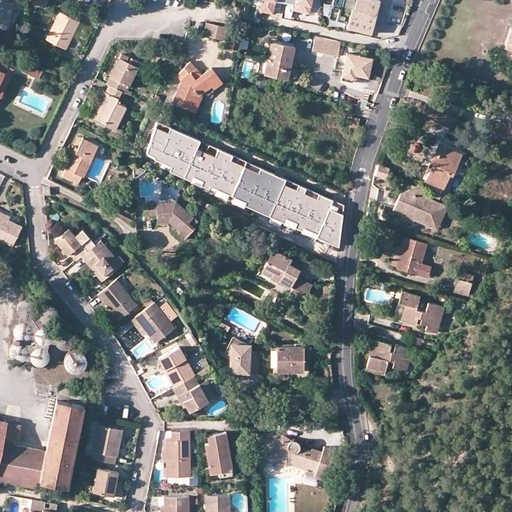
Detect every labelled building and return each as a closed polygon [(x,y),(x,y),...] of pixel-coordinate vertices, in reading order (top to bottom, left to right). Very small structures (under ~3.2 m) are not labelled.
[(286,3),(286,0),(262,0),(260,10),(273,12),(275,1),(286,3)] [(286,0),(286,3),(295,5),(295,9),(308,12),(310,0),(286,0)] [(348,26),(371,32),(379,0),(356,0),(355,7),(352,6),(348,26)] [(47,38),(65,47),(79,20),(61,11),(47,38)] [(206,21),(203,34),(227,39),(230,27),(206,21)] [(332,38),(316,35),(313,50),(339,55),(342,41),(332,38)] [(227,39),(225,45),(234,48),(235,41),(227,39)] [(295,45),(272,40),(267,58),(260,56),(257,71),(286,77),(287,70),(290,70),(291,63),(289,62),(291,53),(293,53),(295,45)] [(374,56),(345,49),(339,75),(353,79),(355,71),(369,74),(374,56)] [(129,57),(122,53),(107,83),(110,84),(123,91),(127,92),(129,88),(139,67),(127,62),(129,57)] [(129,57),(127,62),(139,67),(141,62),(129,57)] [(0,61),(0,69),(5,72),(0,83),(0,88),(4,90),(14,68),(0,61)] [(180,72),(184,78),(174,102),(191,109),(198,92),(200,94),(204,91),(212,85),(215,88),(223,82),(212,67),(202,74),(196,78),(192,72),(197,68),(192,61),(180,72)] [(380,62),(373,76),(380,80),(387,65),(380,62)] [(39,78),(43,70),(28,63),(24,71),(39,78)] [(197,68),(192,72),(196,78),(202,74),(197,68)] [(253,85),(264,87),(265,77),(255,75),(253,85)] [(100,99),(104,101),(95,119),(116,129),(127,106),(118,101),(123,91),(110,84),(106,91),(104,90),(100,99)] [(191,109),(196,111),(204,91),(200,94),(198,92),(191,109)] [(90,116),(95,119),(104,101),(100,99),(98,98),(90,116)] [(346,114),(344,125),(358,128),(361,117),(346,114)] [(174,126),(160,120),(145,153),(332,236),(347,201),(325,191),(322,197),(309,191),(312,184),(302,179),(299,185),(290,181),(293,175),(268,163),(266,168),(238,155),(240,150),(225,144),(223,150),(205,142),(208,135),(177,121),(174,126)] [(211,130),(221,134),(222,126),(212,125),(211,130)] [(468,149),(472,140),(450,131),(446,139),(449,140),(456,143),(468,149)] [(77,152),(73,151),(66,166),(68,168),(64,175),(75,181),(75,183),(78,184),(82,175),(84,176),(98,146),(83,138),(79,148),(77,152)] [(449,140),(446,146),(453,150),(456,143),(449,140)] [(436,153),(438,153),(432,166),(426,180),(444,189),(451,174),(453,175),(458,163),(461,156),(462,154),(453,150),(446,146),(440,144),(436,153)] [(470,162),(468,160),(461,156),(458,163),(465,166),(469,165),(470,162)] [(379,163),(376,173),(387,177),(389,170),(390,166),(379,163)] [(410,188),(415,190),(417,197),(425,200),(426,196),(421,185),(420,184),(410,188)] [(405,215),(409,222),(416,220),(432,227),(434,222),(440,225),(448,206),(426,196),(425,200),(417,197),(415,190),(410,188),(402,191),(394,210),(405,215)] [(157,219),(171,218),(172,219),(169,222),(180,232),(177,235),(184,240),(194,229),(188,224),(193,218),(175,202),(145,204),(146,216),(157,215),(157,219)] [(0,216),(8,221),(9,217),(0,212),(0,216)] [(21,227),(8,221),(0,216),(0,239),(12,246),(21,227)] [(82,255),(88,250),(75,236),(68,228),(55,239),(67,254),(70,253),(77,260),(82,255)] [(75,236),(88,250),(96,244),(83,229),(75,236)] [(427,243),(407,237),(398,267),(427,275),(430,266),(421,263),(427,243)] [(82,255),(89,263),(103,279),(122,264),(122,263),(124,261),(119,255),(116,258),(101,239),(96,244),(88,250),(82,255)] [(300,269),(289,263),(292,258),(274,249),(262,270),(290,285),(297,274),(300,269)] [(69,255),(59,264),(62,268),(73,260),(69,255)] [(292,258),(289,263),(300,269),(302,264),(292,258)] [(89,263),(85,267),(99,283),(103,279),(89,263)] [(460,271),(458,278),(472,282),(474,276),(460,271)] [(299,276),(297,274),(290,285),(293,286),(299,276)] [(313,283),(299,276),(293,286),(287,297),(302,304),(313,283)] [(118,278),(115,281),(126,293),(128,291),(118,278)] [(458,278),(455,290),(468,294),(472,282),(458,278)] [(105,300),(108,298),(113,304),(110,306),(121,319),(139,304),(128,291),(126,293),(115,281),(98,295),(104,301),(105,300)] [(401,319),(415,324),(418,316),(422,318),(421,322),(428,324),(427,329),(437,332),(444,306),(429,302),(426,311),(417,309),(420,296),(403,290),(400,301),(406,303),(401,319)] [(50,349),(48,347),(49,343),(51,341),(56,342),(58,345),(61,347),(63,348),(67,348),(70,347),(72,345),(74,344),(75,341),(75,338),(75,335),(74,333),(72,331),(70,329),(68,328),(63,328),(61,329),(59,330),(53,329),(52,327),(53,322),(56,320),(58,318),(59,315),(59,312),(58,309),(56,307),(55,305),(52,304),(49,303),(45,304),(42,305),(38,304),(37,302),(35,300),(32,299),(29,298),(27,299),(24,299),(22,301),(20,303),(19,304),(19,310),(19,312),(21,316),(20,321),(17,322),(15,326),(14,328),(14,333),(15,335),(16,336),(15,339),(15,340),(15,341),(15,342),(13,343),(11,345),(10,348),(10,351),(10,353),(11,355),(13,357),(15,359),(19,361),(22,360),(24,359),(27,358),(32,359),(34,362),(37,363),(40,364),(43,364),(46,363),(48,361),(49,359),(50,357),(51,354),(50,351),(50,349)] [(155,302),(136,316),(147,332),(156,343),(175,328),(170,322),(160,308),(155,302)] [(160,308),(170,322),(177,317),(166,303),(160,308)] [(136,316),(132,319),(144,334),(147,332),(136,316)] [(229,331),(231,326),(222,321),(220,326),(229,331)] [(408,334),(405,346),(415,349),(421,350),(424,339),(408,334)] [(260,369),(260,352),(250,351),(251,345),(235,337),(227,354),(232,356),(232,364),(249,364),(249,369),(260,369)] [(370,354),(375,355),(379,340),(371,338),(368,353),(370,354)] [(396,344),(395,351),(390,350),(392,343),(379,340),(375,355),(370,354),(368,366),(386,370),(389,360),(394,361),(393,367),(407,370),(410,360),(413,361),(415,349),(405,346),(396,344)] [(303,363),(304,347),(278,346),(277,357),(277,370),(298,371),(298,363),(303,363)] [(176,386),(194,376),(178,347),(158,359),(174,387),(176,386)] [(65,362),(66,365),(68,368),(70,369),(73,371),(75,371),(79,371),(82,370),(84,368),(85,365),(86,363),(87,360),(87,358),(85,355),(84,352),(82,351),(79,350),(76,349),(72,350),(68,353),(65,358),(65,362)] [(385,374),(386,370),(368,366),(367,370),(385,374)] [(199,373),(202,376),(210,371),(208,368),(199,373)] [(177,396),(181,404),(185,402),(187,407),(190,412),(209,401),(209,400),(199,384),(194,376),(176,386),(181,394),(177,396)] [(206,380),(199,384),(209,400),(215,396),(206,380)] [(174,387),(173,388),(177,396),(181,394),(176,386),(174,387)] [(87,392),(60,387),(46,451),(45,459),(39,458),(35,453),(32,452),(33,448),(17,445),(20,425),(0,420),(0,479),(39,487),(40,481),(68,486),(87,392)] [(118,428),(98,424),(92,451),(94,452),(93,459),(114,463),(115,456),(117,456),(121,438),(116,437),(118,428)] [(167,459),(167,476),(190,476),(189,438),(191,438),(190,430),(172,431),(172,438),(166,438),(167,448),(167,459)] [(211,473),(233,469),(227,431),(208,435),(209,442),(210,447),(207,448),(210,467),(211,473)] [(274,465),(288,463),(308,469),(307,473),(325,479),(334,449),(324,446),(322,451),(313,449),(312,450),(300,446),(301,444),(300,441),(298,440),(296,439),(294,439),(292,440),(282,433),(270,434),(270,438),(259,439),(262,462),(273,461),(274,465)] [(32,452),(35,453),(39,458),(45,459),(46,451),(33,448),(32,452)] [(206,468),(208,480),(234,475),(233,469),(211,473),(210,467),(206,468)] [(94,491),(114,495),(118,472),(98,468),(94,491)] [(206,511),(229,511),(229,494),(206,495),(206,511)] [(165,496),(165,506),(165,511),(188,511),(188,496),(165,496)] [(32,509),(31,509),(30,511),(56,511),(58,504),(34,499),(32,509)]
